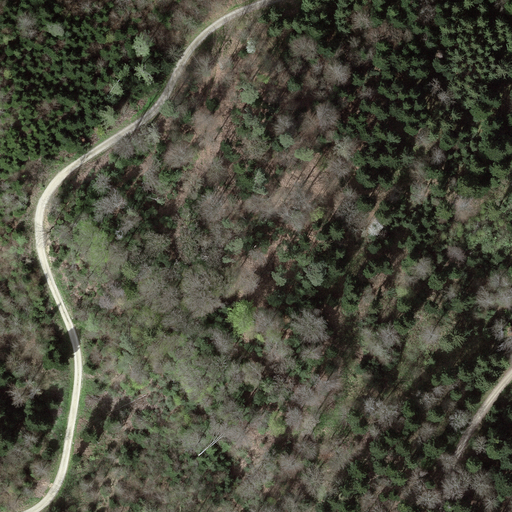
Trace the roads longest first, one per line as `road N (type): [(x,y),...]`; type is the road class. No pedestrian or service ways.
road 1 (track): [(272,0),(203,31),(144,119),(69,168),(39,212),(52,293),(80,369),(61,483),(31,511)]
road 2 (track): [(511,375),(455,448),(441,511)]
